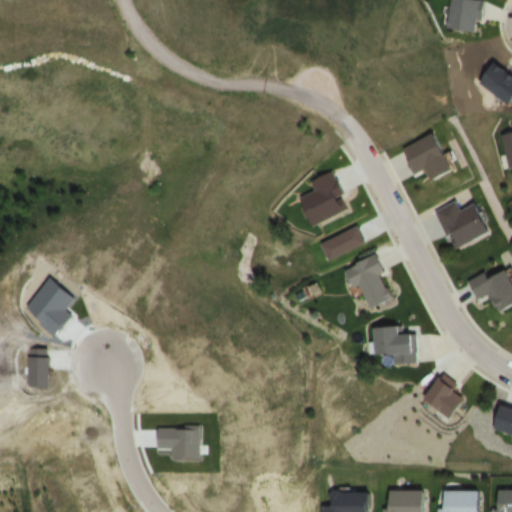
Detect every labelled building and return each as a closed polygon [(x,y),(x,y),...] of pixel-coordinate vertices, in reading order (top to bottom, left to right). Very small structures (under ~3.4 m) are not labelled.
[(481,31),(482,0),(450,0),(449,29),(481,31)] [(511,122),(509,123),(511,133),(503,135),(510,169),(511,168),(511,122)] [(408,147),(420,174),(432,169),(436,180),(458,171),(443,132),(408,147)] [(319,226),(355,211),(338,170),(313,181),(318,192),(307,196),(319,226)] [(439,211),(456,250),(496,233),(483,202),(465,210),(462,201),(439,211)] [(332,261),(368,242),(359,226),(323,244),(332,261)] [(347,269),(355,289),(363,285),(372,308),(398,297),(380,255),(347,269)] [(493,279),(489,272),(473,279),(482,299),(495,292),(504,311),(511,307),(511,270),(511,271),(493,279)] [(377,327),(377,353),(395,353),(395,361),(418,361),(418,333),(404,333),(403,327),(377,327)] [(425,396),(447,418),(467,399),(445,377),(425,396)] [(394,511),(428,511),(429,491),(395,490),(394,511)] [(449,490),(449,511),(441,511),(484,511),(484,490),(449,490)]
